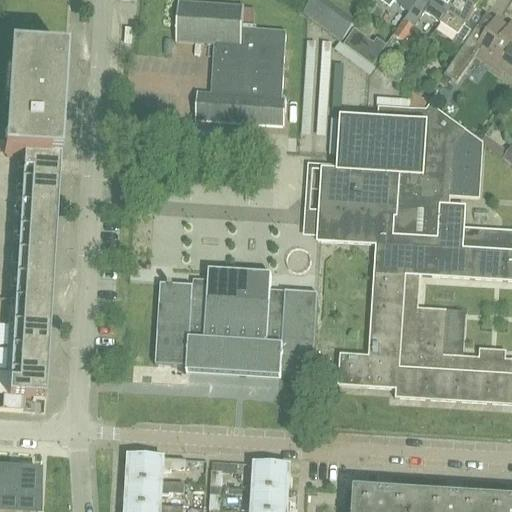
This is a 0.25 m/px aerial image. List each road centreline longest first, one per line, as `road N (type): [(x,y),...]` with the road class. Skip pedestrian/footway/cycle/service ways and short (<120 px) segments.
road 1 (residential): [(78,432),(511,462)]
road 2 (residential): [(78,432),(100,0)]
